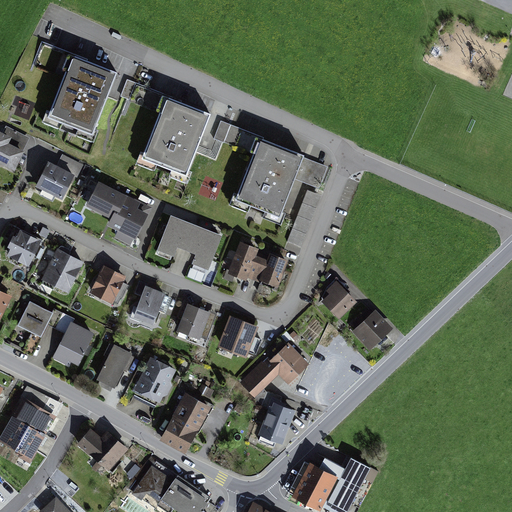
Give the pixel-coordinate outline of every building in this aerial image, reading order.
[(116,78),(72,61),(49,123),(93,140),(116,78)] [(213,120),(169,103),(146,163),(190,180),(213,120)] [(14,141),(0,134),(0,164),(16,172),(24,154),(11,148),(14,141)] [(305,161),(261,144),(238,205),(282,222),(305,161)] [(75,178),(49,166),(38,189),(63,201),(75,178)] [(152,207),(99,180),(86,206),(111,218),(107,226),(136,240),(152,207)] [(222,234),(171,214),(157,250),(174,256),(178,247),(196,254),(193,262),(209,269),(222,234)] [(293,225),(289,242),(300,245),(304,227),(293,225)] [(44,244),(21,233),(8,259),(31,270),(44,244)] [(260,247),(240,240),(227,273),(246,280),(248,278),(260,282),(261,280),(278,286),(288,260),(272,253),(270,257),(258,252),(260,247)] [(85,265),(59,253),(43,285),(69,298),(85,265)] [(127,279),(105,269),(93,295),(115,306),(127,279)] [(0,293),(0,328),(1,329),(12,304),(19,307),(26,291),(5,282),(0,293)] [(332,299),(323,308),(341,326),(361,306),(339,284),(328,295),(332,299)] [(165,298),(146,290),(133,321),(152,329),(165,298)] [(54,316),(30,305),(19,329),(42,340),(54,316)] [(216,319),(189,308),(179,334),(206,344),(216,319)] [(375,314),(354,335),(371,353),(393,333),(375,314)] [(259,331),(229,321),(219,350),(248,360),(259,331)] [(97,337),(72,325),(54,363),(67,369),(69,365),(81,371),(97,337)] [(269,360),(243,385),(257,400),(280,379),(289,388),(311,368),(291,346),(272,363),(269,360)] [(132,355),(114,348),(99,384),(117,392),(132,355)] [(177,373),(152,361),(136,392),(160,405),(177,373)] [(62,409),(27,392),(0,444),(0,448),(34,465),(62,409)] [(213,406),(189,394),(164,442),(189,454),(213,406)] [(293,414),(272,407),(264,432),(285,438),(293,414)] [(93,432),(79,448),(109,474),(130,450),(109,432),(102,440),(93,432)] [(208,511),(214,502),(153,461),(127,490),(154,511),(208,511)] [(321,475),(305,467),(290,496),(320,511),(352,511),(373,473),(354,463),(347,475),(327,464),(321,475)] [(69,511),(59,500),(45,511),(69,511)]
